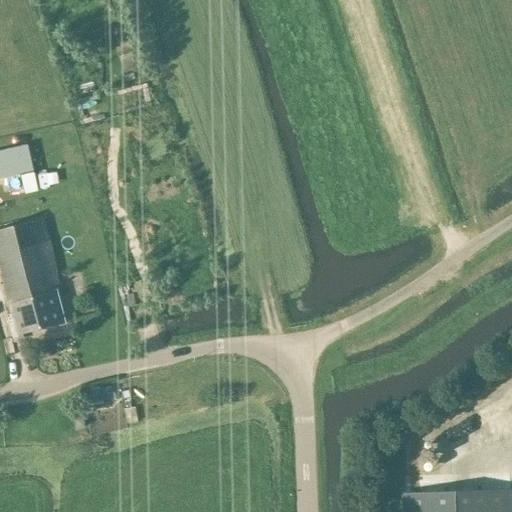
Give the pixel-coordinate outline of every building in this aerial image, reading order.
[(124,41),(120,27),(110,30),(114,44),(124,41)] [(29,145),(0,151),(0,177),(35,170),(29,145)] [(43,220),(0,230),(0,267),(3,278),(55,264),(43,220)] [(10,304),(56,291),(61,290),(55,264),(3,278),(10,304)] [(10,304),(18,335),(64,323),(56,291),(10,304)] [(78,428),(85,427),(84,420),(77,421),(78,428)] [(509,511),(508,489),(401,494),(401,511),(509,511)]
